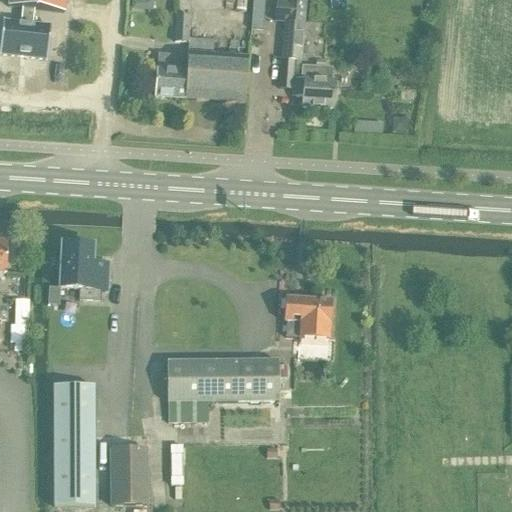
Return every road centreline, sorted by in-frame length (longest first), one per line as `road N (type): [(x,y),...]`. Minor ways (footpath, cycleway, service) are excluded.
road 1 (primary): [(0,176),(511,210)]
road 2 (track): [(104,182),(116,0)]
